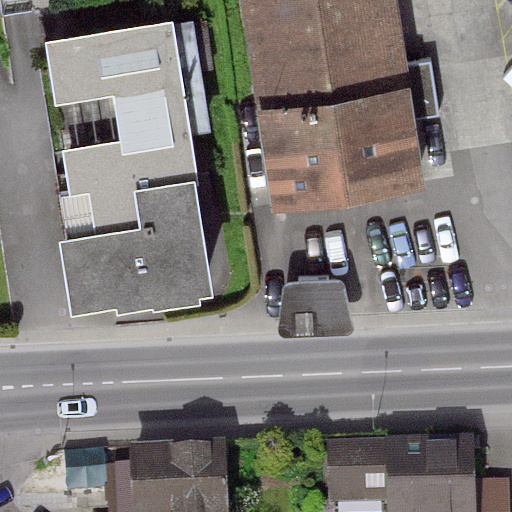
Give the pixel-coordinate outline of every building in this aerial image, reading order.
[(240,0),(275,212),(425,187),(414,121),(440,117),(431,61),(403,65),(392,0),(240,0)] [(174,20),(43,41),(54,108),(112,99),(119,140),(62,149),(69,194),(59,195),(66,239),(57,240),(70,318),(114,311),(115,316),(152,310),(153,315),(203,307),(202,299),(214,297),(196,186),(199,185),(191,134),(210,131),(192,21),(175,24),(174,20)] [(279,334),(284,336),(346,334),(353,332),(354,326),(346,284),(343,280),(339,279),(291,282),(286,284),(283,289),(278,328),(279,334)] [(473,432),(325,438),(327,502),(333,502),(333,511),(475,511),(474,478),(473,432)] [(228,511),(226,436),(130,440),(132,511),(228,511)] [(509,511),(509,477),(474,478),(475,511),(509,511)]
